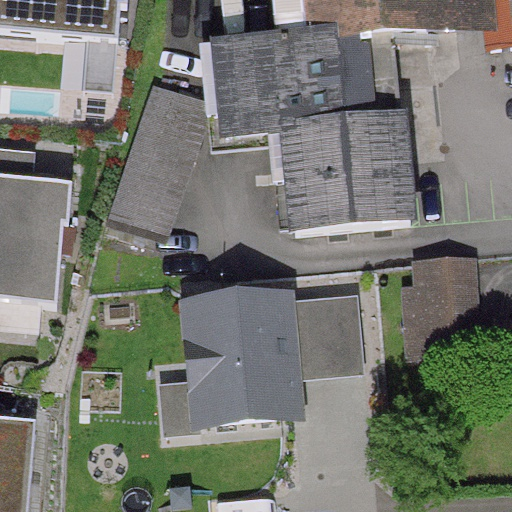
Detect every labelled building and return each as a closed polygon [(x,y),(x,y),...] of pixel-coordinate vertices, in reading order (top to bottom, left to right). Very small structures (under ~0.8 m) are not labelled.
[(0,0),(0,34),(115,42),(117,0),(0,0)] [(511,0),(309,0),(314,53),(511,33),(511,0)] [(335,137),(328,57),(214,67),(221,147),(335,137)] [(209,113),(151,94),(105,235),(163,254),(209,113)] [(405,230),(396,136),(283,146),(291,241),(405,230)] [(0,175),(0,302),(62,308),(72,181),(0,175)] [(471,270),(416,272),(419,364),(474,363),(471,270)] [(300,297),(178,308),(190,437),(311,427),(300,297)] [(0,511),(25,511),(31,429),(0,427),(0,511)]
